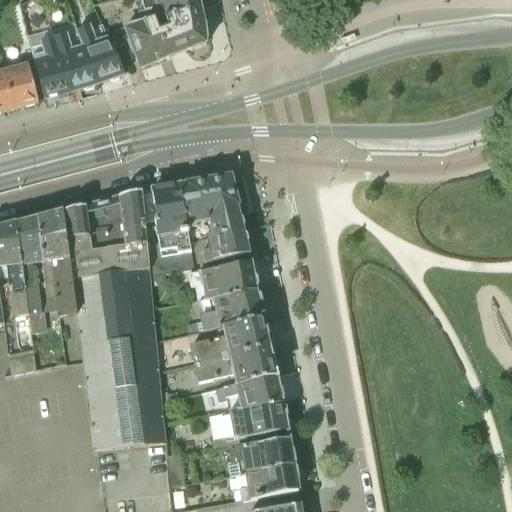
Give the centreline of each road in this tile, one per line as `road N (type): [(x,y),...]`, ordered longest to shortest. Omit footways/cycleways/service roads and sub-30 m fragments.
road 1 (residential): [(357,511),(286,132)]
road 2 (tertiary): [(511,37),(409,49),(279,91)]
road 3 (tertiary): [(286,132),(445,128),(511,109)]
road 4 (residential): [(0,209),(122,176),(184,139)]
road 5 (tertiary): [(0,176),(184,139)]
road 6 (tertiary): [(177,120),(0,175)]
road 7 (residential): [(177,120),(104,112),(0,140)]
